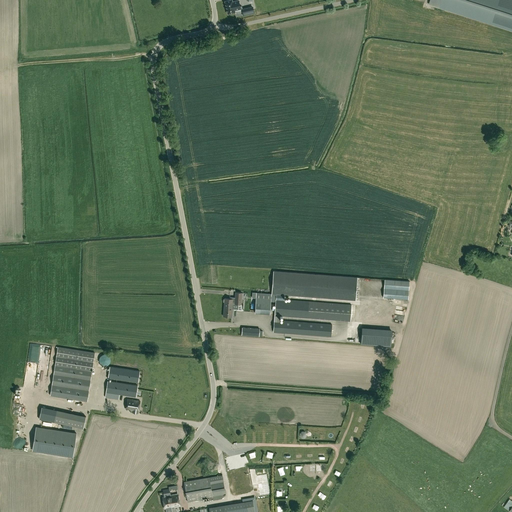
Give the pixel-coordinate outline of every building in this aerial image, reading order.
[(254,13),(253,7),(242,10),(242,6),(240,6),(238,0),(232,1),(231,0),(229,0),(225,1),(228,14),(235,12),(234,10),(240,9),(241,12),(242,11),(243,16),(254,13)] [(511,30),(511,0),(429,0),(428,5),(511,30)] [(271,302),(275,302),(273,332),(331,337),(332,324),(279,320),(280,316),(311,318),(350,321),(351,304),(312,302),(278,299),(279,294),(356,300),(357,277),(273,271),(271,294),(271,302)] [(383,297),(408,299),(409,281),(384,279),(383,297)] [(229,298),(224,298),(223,316),(232,317),(233,303),(234,303),(234,304),(241,304),(242,292),(235,292),(235,297),(230,297),(229,298)] [(256,292),(256,297),(255,313),(270,314),(271,302),(271,294),(256,292)] [(260,328),(242,327),(241,335),(265,337),(265,334),(263,334),(263,332),(262,332),(262,330),(260,330),(260,328)] [(392,330),(362,328),(361,344),(391,347),(392,330)] [(29,343),(27,374),(34,374),(36,355),(38,355),(39,352),(48,353),(49,345),(29,343)] [(50,395),(87,401),(95,352),(58,347),(50,395)] [(38,367),(44,367),(45,363),(48,363),(48,355),(39,354),(38,367)] [(110,361),(110,360),(110,359),(110,358),(109,357),(109,356),(108,356),(107,355),(106,355),(105,354),(104,354),(104,355),(103,355),(102,355),(101,356),(100,357),(100,358),(99,358),(99,359),(99,360),(99,361),(99,362),(100,363),(100,364),(101,364),(101,365),(102,365),(103,366),(104,366),(105,366),(106,366),(107,365),(108,365),(109,364),(109,363),(110,363),(110,362),(110,361)] [(138,382),(140,371),(110,366),(108,378),(138,382)] [(138,386),(107,381),(106,392),(136,397),(138,386)] [(130,412),(138,413),(140,401),(127,399),(126,409),(131,410),(130,412)] [(86,416),(56,410),(54,422),(83,428),(86,416)] [(76,433),(36,427),(32,450),(73,456),(76,433)] [(245,472),(229,473),(230,488),(236,488),(236,491),(248,490),(248,495),(249,495),(248,478),(246,478),(245,472)] [(226,494),(222,475),(209,477),(213,497),(226,494)] [(184,481),(187,501),(213,497),(209,477),(184,481)] [(170,495),(169,489),(163,490),(164,494),(164,496),(162,497),(164,509),(166,508),(166,511),(171,511),(171,508),(180,506),(178,494),(170,495)]
